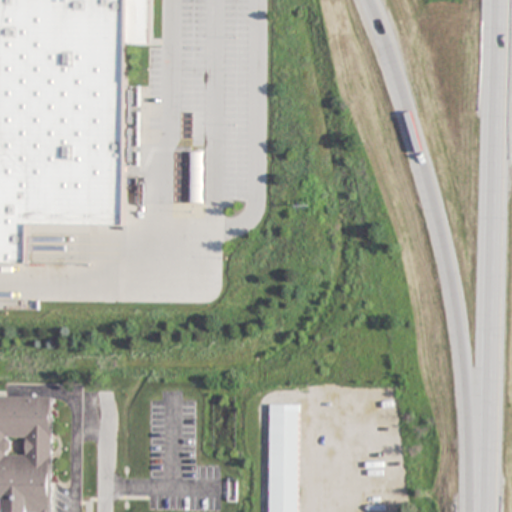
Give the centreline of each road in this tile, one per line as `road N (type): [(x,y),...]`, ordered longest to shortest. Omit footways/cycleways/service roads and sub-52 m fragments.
road 1 (motorway): [(366,0),(454,287),(473,511)]
road 2 (motorway): [(504,0),(492,511)]
road 3 (residential): [(105,511),(107,383)]
